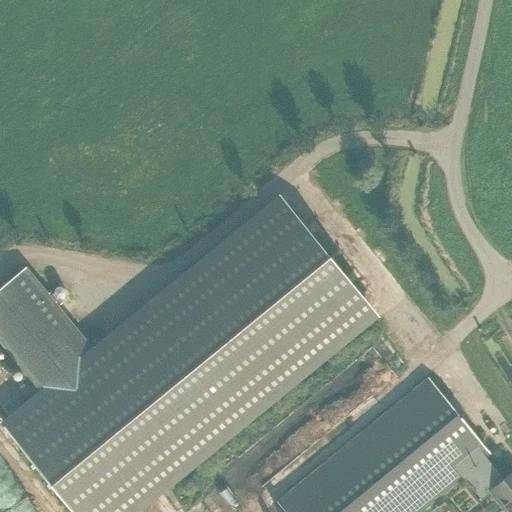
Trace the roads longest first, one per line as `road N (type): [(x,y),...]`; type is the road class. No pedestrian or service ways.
road 1 (unclassified): [(511,281),(489,266),(454,187),(451,150),(484,0)]
road 2 (unknown): [(451,150),(356,139),(328,150),(302,178)]
